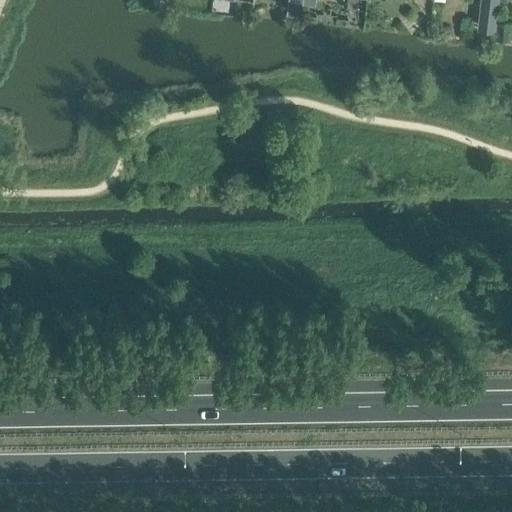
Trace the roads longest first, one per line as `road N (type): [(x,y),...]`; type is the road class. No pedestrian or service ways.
road 1 (motorway): [(0,470),(511,461)]
road 2 (motorway): [(511,406),(0,413)]
